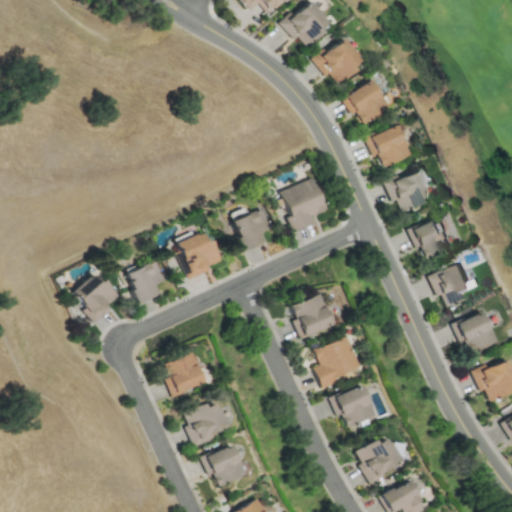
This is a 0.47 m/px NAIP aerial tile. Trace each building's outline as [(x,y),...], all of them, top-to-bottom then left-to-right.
[(263,13),(278,0),(235,0),(244,10),(254,2),(263,13)] [(301,46),(326,24),(304,0),(302,0),(276,24),(289,39),(292,36),(301,46)] [(308,59),(325,80),(333,74),(337,79),(349,70),(346,65),(355,59),(337,36),(308,59)] [(345,114),(350,112),(355,122),(382,108),(367,79),(336,96),(345,114)] [(367,156),(371,155),(375,165),(404,154),(392,123),(359,137),(367,156)] [(379,180),(393,212),(417,203),(415,198),(425,194),(414,169),(394,178),(392,174),(379,180)] [(310,222),(307,215),(321,209),(308,177),(275,191),(291,230),(310,222)] [(227,219),(238,249),(258,242),(255,231),(265,227),(258,208),(227,219)] [(447,244),(433,215),(402,230),(411,248),(414,247),(419,257),(447,244)] [(215,260),(206,239),(201,241),(197,231),(171,242),(186,277),(205,269),(203,265),(215,260)] [(160,279),(150,259),(120,272),(134,302),(152,294),(148,285),(160,279)] [(424,276),(432,298),(437,296),(441,306),(461,298),(459,293),(469,289),(459,263),(424,276)] [(112,296),(91,271),(66,291),(91,321),(107,307),(104,303),(112,296)] [(281,306),(295,336),(324,323),(311,293),(281,306)] [(449,323),(463,355),(491,342),(477,310),(449,323)] [(307,367),(315,388),(330,381),(328,376),(352,366),(338,335),(307,349),(313,364),(307,367)] [(198,382),(185,351),(157,363),(163,377),(160,378),(167,395),(198,382)] [(484,401),(505,392),(503,387),(511,383),(511,380),(502,357),(467,371),(475,391),(480,389),(484,401)] [(355,383),(323,397),(331,417),(336,416),(340,426),(368,414),(355,383)] [(223,429),(211,402),(200,406),(199,402),(178,411),(183,424),(181,425),(188,443),(223,429)] [(511,445),(511,413),(498,422),(511,445)] [(349,450),(364,482),(379,475),(377,470),(394,462),(382,435),(349,450)] [(240,474),(228,443),(198,455),(210,486),(240,474)] [(374,494),(382,511),(384,511),(394,507),(396,511),(409,511),(418,508),(403,479),(374,494)] [(260,511),(252,498),(228,511),(260,511)]
